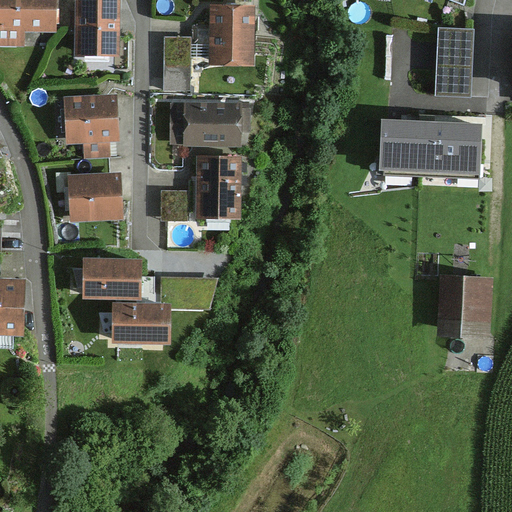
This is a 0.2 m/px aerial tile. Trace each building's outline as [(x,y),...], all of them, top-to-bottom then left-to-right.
[(49,0),(0,0),(0,43),(20,44),(20,32),(49,33),(49,0)] [(109,0),(70,0),(69,57),(108,57),(109,0)] [(244,10),(204,9),(203,67),(243,67),(244,10)] [(474,32),(438,31),(435,99),(471,101),(474,32)] [(111,101),(57,103),(59,152),(76,152),(76,163),(103,162),(103,146),(113,146),(111,101)] [(230,107),(173,106),(172,151),(229,152),(230,107)] [(492,131),(425,128),(422,195),(489,198),(492,131)] [(233,162),(189,162),(189,223),(234,223),(233,162)] [(116,178),(69,181),(72,226),(120,223),(116,178)] [(142,259),(83,258),(82,299),(141,301),(142,259)] [(487,283),(438,282),(437,335),(486,336),(487,283)] [(19,285),(0,283),(0,333),(16,335),(19,285)] [(171,304),(113,303),(112,343),(170,344),(171,304)]
